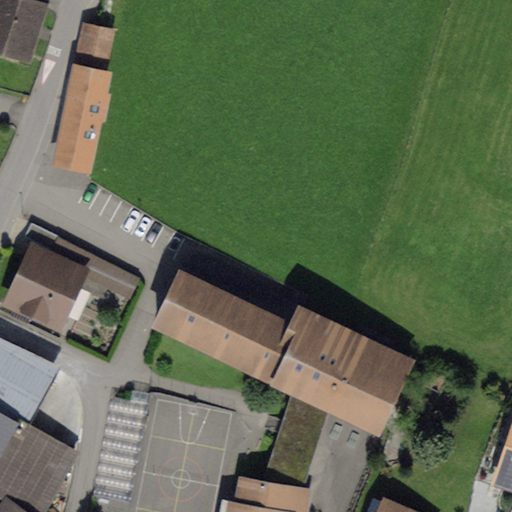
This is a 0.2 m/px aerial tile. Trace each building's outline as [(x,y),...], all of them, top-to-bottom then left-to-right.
[(40,8),(22,2),(22,0),(0,0),(0,45),(26,54),(40,8)] [(85,26),(76,69),(103,75),(112,32),(85,26)] [(108,76),(103,75),(76,69),(57,158),(75,162),(74,168),(87,171),(108,76)] [(53,250),(59,238),(35,225),(28,238),(53,250)] [(54,321),(70,285),(78,289),(91,261),(60,248),(51,268),(33,260),(18,296),(36,304),(33,312),(54,321)] [(295,489),(323,403),(377,430),(410,362),(194,255),(185,273),(182,272),(158,322),(296,390),(265,483),(295,489)] [(96,292),(133,300),(139,274),(102,265),(96,292)] [(0,395),(36,413),(62,362),(0,330),(0,395)] [(111,396),(92,495),(128,502),(147,404),(111,396)] [(0,484),(33,503),(62,450),(0,414),(0,484)] [(295,489),(265,483),(243,479),(236,511),(303,511),(307,491),(295,489)] [(20,511),(8,503),(0,511),(20,511)]
